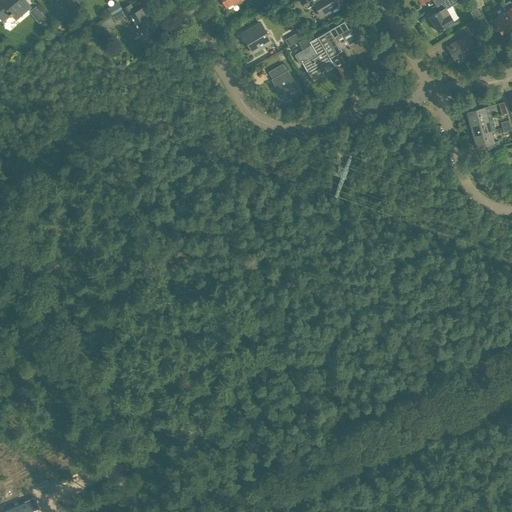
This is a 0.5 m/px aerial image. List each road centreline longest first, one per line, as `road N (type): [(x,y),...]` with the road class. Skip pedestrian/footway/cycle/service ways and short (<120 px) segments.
road 1 (track): [(212,511),(504,365)]
road 2 (unclassified): [(137,511),(0,222)]
road 3 (residential): [(270,124),(309,128),(434,92)]
road 4 (residential): [(270,124),(242,100),(182,0)]
road 5 (residential): [(511,211),(471,192),(434,92)]
